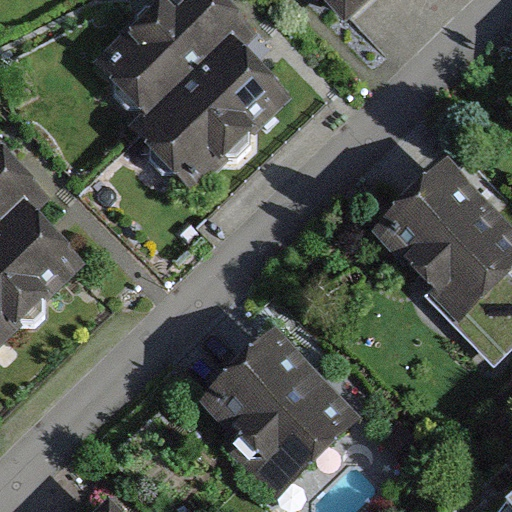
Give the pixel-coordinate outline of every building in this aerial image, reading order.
[(160,119),(228,52),(245,35),(209,0),(174,0),(107,66),(160,119)] [(321,0),(344,23),(368,0),(321,0)] [(228,52),(160,119),(145,133),(197,185),(279,104),(228,52)] [(451,326),(511,271),(511,232),(447,159),(366,230),(451,326)] [(0,233),(20,213),(36,197),(0,160),(0,233)] [(20,213),(0,233),(0,341),(74,267),(20,213)] [(245,480),(264,477),(282,497),(362,423),(277,333),(198,407),(225,436),(225,458),(245,480)]
